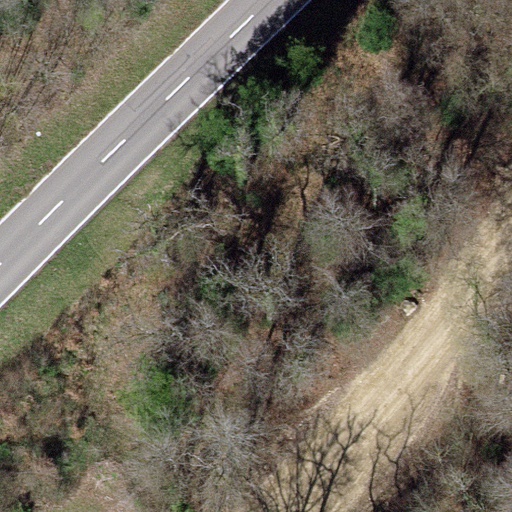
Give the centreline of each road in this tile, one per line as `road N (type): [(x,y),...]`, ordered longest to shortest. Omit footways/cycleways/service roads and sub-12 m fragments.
road 1 (secondary): [(272,0),(0,267)]
road 2 (track): [(286,511),(511,248)]
